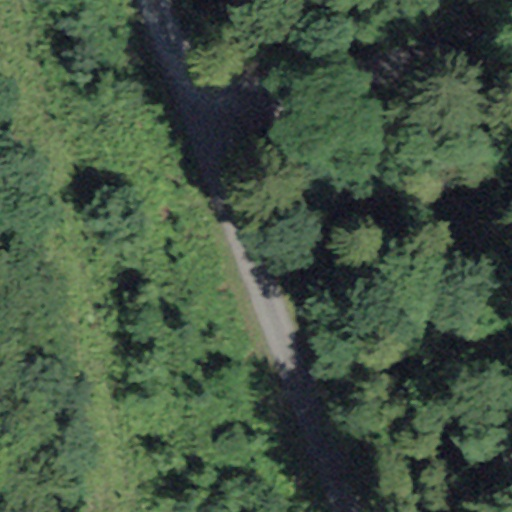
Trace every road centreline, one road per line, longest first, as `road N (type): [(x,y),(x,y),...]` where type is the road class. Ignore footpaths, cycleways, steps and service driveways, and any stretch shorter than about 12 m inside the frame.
road 1 (track): [(322,511),(121,0)]
road 2 (track): [(418,0),(148,67)]
